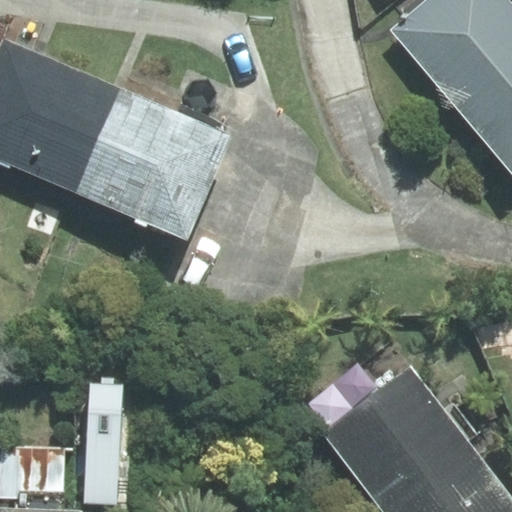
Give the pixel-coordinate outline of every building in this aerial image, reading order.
[(364,0),(371,13),(394,0),(364,0)] [(511,0),(434,0),(399,29),(511,154),(511,0)] [(0,59),(0,156),(204,239),(248,130),(10,35),(0,59)] [(511,511),(511,473),(421,361),(336,429),(402,511),(511,511)] [(71,449),(5,446),(4,498),(27,499),(27,491),(70,492),(71,449)]
